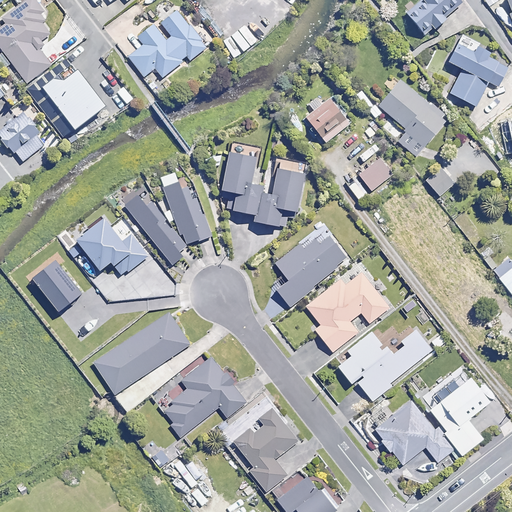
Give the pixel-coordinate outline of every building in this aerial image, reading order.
[(20,0),(0,14),(0,47),(24,81),(50,64),(39,48),(41,4),(38,0),(20,0)] [(460,0),(420,0),(406,11),(421,33),(463,3),(460,0)] [(137,44),(123,53),(138,74),(152,64),(158,72),(199,44),(174,9),(133,38),(137,44)] [(477,52),(459,43),(449,63),(458,68),(453,79),(477,91),(484,76),(490,79),(498,62),(488,57),(490,51),(480,46),(477,52)] [(347,44),(335,54),(346,68),(358,59),(347,44)] [(82,64),(47,88),(81,130),(115,103),(82,64)] [(399,80),(377,105),(406,128),(424,143),(445,121),(399,80)] [(23,97),(13,83),(3,90),(14,104),(23,97)] [(332,93),(304,117),(322,137),(350,113),(332,93)] [(29,105),(0,125),(0,143),(15,164),(30,153),(23,144),(46,128),(29,105)] [(381,149),(353,170),(367,188),(394,167),(381,149)] [(258,210),(255,224),(282,226),(284,205),(301,207),(309,162),(274,156),(269,186),(258,184),(263,156),(225,150),(219,190),(242,193),(241,208),(258,210)] [(441,169),(426,182),(436,192),(451,179),(441,169)] [(182,180),(157,188),(167,222),(187,248),(201,242),(182,180)] [(367,193),(357,180),(349,186),(358,199),(367,193)] [(118,205),(166,267),(183,254),(156,219),(161,215),(140,190),(118,205)] [(272,283),(286,303),(344,259),(324,231),(276,264),(283,275),(272,283)] [(511,265),(497,276),(509,294),(511,291),(511,265)] [(314,327),(331,350),(359,329),(351,320),(358,314),(366,323),(388,308),(359,271),(344,284),(340,278),(306,302),(320,323),(314,327)] [(45,285),(34,273),(25,280),(36,292),(45,285)] [(418,304),(413,298),(402,307),(407,313),(418,304)] [(168,312),(91,361),(112,390),(190,340),(168,312)] [(339,362),(371,401),(434,349),(418,330),(391,353),(375,333),(339,362)] [(81,354),(74,344),(66,350),(74,360),(81,354)] [(156,408),(175,435),(216,407),(222,413),(242,398),(210,353),(173,378),(180,387),(165,397),(168,400),(156,408)] [(489,401),(470,377),(430,409),(464,453),(483,438),(467,419),(489,401)] [(412,396),(376,425),(404,461),(424,445),(437,461),(454,448),(412,396)] [(272,406),(229,439),(265,486),(285,471),(272,454),(295,437),(272,406)] [(167,461),(153,442),(143,449),(158,468),(167,461)] [(310,470),(276,496),(288,511),(333,511),(339,507),(310,470)]
